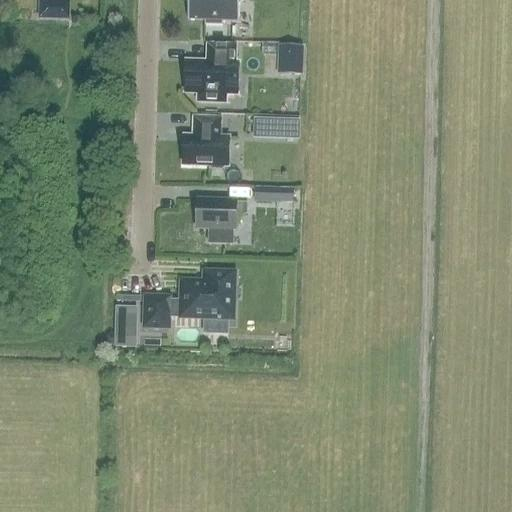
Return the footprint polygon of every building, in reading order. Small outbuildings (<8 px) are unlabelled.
[(59,0),(40,0),(38,17),(69,21),(72,1),(59,0)] [(187,0),(187,20),(204,21),(204,26),(222,26),(222,21),(238,22),(239,1),(244,2),(243,0),(187,0)] [(186,63),(185,93),(198,93),(198,101),(224,102),(224,94),(237,95),(238,64),(234,64),(234,47),(208,46),(207,63),(186,63)] [(289,46),(288,75),(303,76),(304,47),(289,46)] [(253,117),(253,137),(299,138),(299,118),(253,117)] [(193,137),(183,137),(182,166),(209,167),(209,169),(208,171),(224,171),(224,170),(223,170),(223,167),(227,167),(228,139),(219,138),(220,119),(194,118),(193,137)] [(292,203),(293,190),(257,189),(256,202),(292,203)] [(197,202),(196,228),(209,229),(208,244),(234,244),(234,230),(235,203),(197,202)] [(169,302),(169,299),(145,298),(144,328),(168,329),(168,317),(203,318),(203,321),(227,322),(227,319),(231,319),(233,275),(205,274),(205,284),(196,284),(196,288),(182,288),(181,303),(169,302)] [(136,347),(137,295),(115,295),(114,346),(136,347)]
